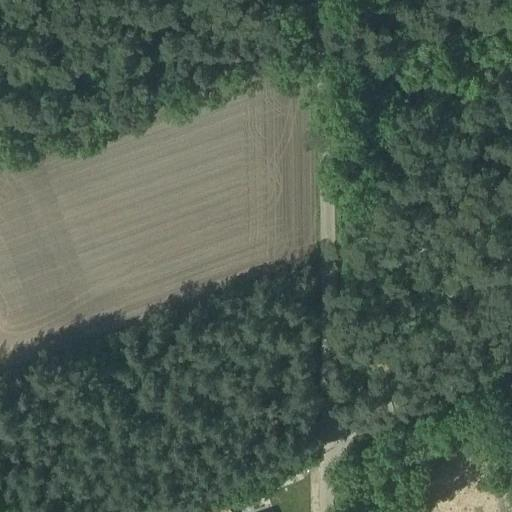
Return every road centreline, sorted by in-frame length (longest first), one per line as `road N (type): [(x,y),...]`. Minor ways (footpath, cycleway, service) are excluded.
road 1 (unclassified): [(319,0),(327,442)]
road 2 (unclassified): [(511,359),(327,442)]
road 3 (track): [(327,442),(171,511)]
